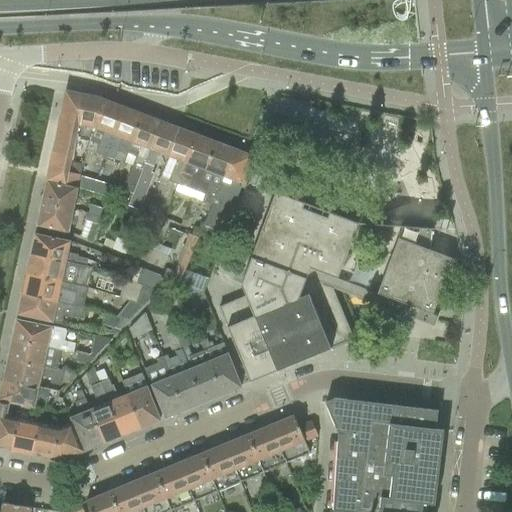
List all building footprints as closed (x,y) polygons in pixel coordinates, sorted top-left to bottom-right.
[(55,142),(46,182),(77,189),(80,177),(79,177),(79,176),(78,175),(80,164),(70,162),(75,139),(83,141),(81,147),(86,149),(89,142),(104,102),(96,99),(69,93),(65,96),(55,142)] [(95,153),(104,157),(122,109),(104,102),(89,142),(97,145),(94,153),(95,153)] [(123,108),(104,157),(113,160),(117,152),(127,156),(127,154),(127,155),(142,116),(123,108)] [(134,157),(122,190),(132,194),(134,194),(160,123),(142,116),(127,155),(134,157)] [(132,194),(128,207),(139,211),(153,174),(151,173),(158,154),(168,158),(179,130),(160,123),(134,194),(132,194)] [(175,161),(168,181),(178,185),(197,137),(179,130),(168,158),(175,161)] [(178,185),(176,193),(194,200),(197,192),(215,144),(197,137),(178,185)] [(197,192),(194,200),(201,203),(202,201),(212,205),(223,178),(234,150),(215,144),(197,192)] [(253,158),(234,150),(223,178),(212,205),(205,225),(213,229),(224,200),(234,204),(242,185),(253,158)] [(80,177),(77,189),(91,193),(96,181),(80,177)] [(96,181),(91,193),(104,197),(109,185),(96,181)] [(46,182),(41,204),(72,211),(77,189),(46,182)] [(300,355),(302,360),(353,340),(332,289),(323,286),(327,275),(337,279),(357,223),(329,213),(327,218),(302,209),(304,203),(275,192),(241,285),(245,296),(218,307),(249,382),(277,371),(275,365),(300,355)] [(72,211),(41,204),(36,226),(67,233),(72,211)] [(90,204),(88,214),(98,217),(101,207),(90,204)] [(98,217),(88,214),(82,236),(92,238),(98,217)] [(449,258),(430,251),(431,231),(401,229),(376,294),(432,315),(449,270),(445,269),(449,258)] [(34,236),(30,255),(78,265),(82,266),(85,267),(92,268),(94,269),(95,264),(87,262),(87,260),(77,258),(78,256),(67,253),(70,242),(54,238),(35,234),(34,236)] [(172,281),(181,284),(198,237),(190,234),(172,281)] [(114,250),(113,252),(124,256),(125,254),(129,244),(117,240),(114,250)] [(136,256),(149,261),(153,251),(141,246),(136,256)] [(153,251),(149,261),(164,268),(168,257),(153,251)] [(30,255),(26,275),(69,284),(70,285),(82,287),(87,288),(92,270),(92,269),(92,268),(85,267),(82,266),(78,265),(30,255)] [(141,269),(135,284),(156,292),(168,280),(141,269)] [(26,275),(22,295),(83,308),(87,288),(82,287),(70,285),(69,284),(26,275)] [(125,280),(119,298),(129,301),(144,305),(156,292),(135,284),(125,280)] [(201,293),(185,299),(185,300),(190,312),(206,306),(208,305),(203,292),(201,293)] [(22,295),(17,316),(37,320),(52,323),(61,325),(63,315),(65,316),(75,318),(80,319),(83,308),(22,295)] [(129,301),(117,316),(129,321),(144,305),(129,301)] [(144,314),(128,331),(132,339),(151,333),(144,314)] [(117,316),(112,328),(119,331),(129,321),(117,316)] [(16,320),(12,340),(61,351),(62,351),(73,354),(74,347),(75,344),(64,342),(66,332),(65,332),(65,330),(51,327),(36,324),(16,320)] [(179,322),(171,325),(202,402),(221,394),(203,351),(191,356),(187,347),(188,346),(179,322)] [(167,356),(162,358),(166,366),(183,410),(202,402),(171,325),(165,328),(176,356),(169,359),(167,356)] [(95,336),(91,354),(91,355),(92,355),(96,356),(112,340),(96,337),(95,336)] [(12,340),(7,361),(56,371),(61,351),(12,340)] [(206,340),(200,342),(203,351),(221,394),(241,387),(233,368),(230,360),(223,343),(213,347),(211,343),(208,344),(206,340)] [(77,355),(75,361),(88,364),(93,358),(77,355)] [(157,363),(144,369),(146,374),(146,375),(153,392),(156,399),(163,418),(183,410),(166,366),(162,358),(156,360),(157,363)] [(7,361),(3,381),(40,389),(43,378),(50,379),(49,384),(60,386),(63,373),(56,371),(7,361)] [(141,374),(121,382),(126,394),(127,394),(140,427),(160,419),(152,401),(149,393),(141,374)] [(108,380),(100,383),(121,435),(140,427),(127,394),(126,394),(117,398),(112,386),(110,387),(108,380)] [(3,381),(0,394),(0,402),(8,404),(21,406),(21,407),(30,408),(45,411),(49,391),(40,389),(3,381)] [(96,406),(89,409),(102,443),(121,435),(100,383),(89,388),(96,406)] [(81,392),(74,394),(77,402),(84,399),(81,392)] [(77,414),(70,417),(70,418),(72,423),(83,451),(102,443),(89,409),(88,410),(84,400),(84,399),(77,402),(74,403),(73,404),(74,405),(77,414)] [(332,511),(342,511),(424,511),(436,411),(435,411),(434,413),(421,411),(421,409),(420,409),(419,411),(406,409),(406,408),(405,407),(405,409),(391,408),(391,406),(390,406),(390,407),(376,406),(377,404),(375,404),(375,405),(361,404),(362,402),(360,402),(360,404),(346,402),(347,400),(335,399),(325,403),(337,434),(332,511)] [(0,402),(0,447),(7,449),(11,450),(18,419),(5,416),(8,404),(0,402)] [(18,419),(11,450),(32,455),(39,423),(27,421),(30,408),(21,407),(18,419)] [(294,416),(270,425),(286,463),(309,454),(304,442),(317,436),(311,422),(298,427),(294,416)] [(32,455),(53,459),(60,428),(39,423),(32,455)] [(53,457),(53,459),(59,461),(68,457),(83,451),(72,423),(70,424),(60,428),(53,457)] [(270,425),(247,435),(263,473),(286,463),(270,425)] [(247,435),(224,444),(240,482),(263,473),(247,435)] [(224,444),(201,454),(217,492),(240,482),(224,444)] [(201,454),(178,463),(194,502),(217,492),(201,454)] [(178,463),(155,473),(171,511),(194,502),(178,463)] [(155,473),(132,483),(143,511),(168,511),(171,511),(155,473)] [(143,511),(132,483),(109,492),(116,511),(143,511)] [(116,511),(109,492),(85,502),(89,511),(116,511)] [(3,503),(1,511),(29,511),(31,508),(3,503)]
